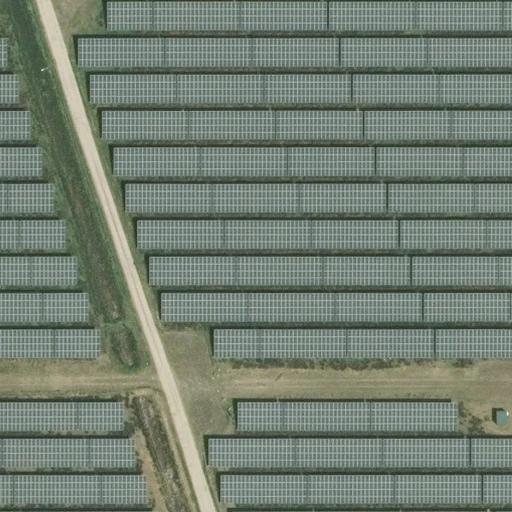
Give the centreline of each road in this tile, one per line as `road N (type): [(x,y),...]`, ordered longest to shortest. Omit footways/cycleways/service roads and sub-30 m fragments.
road 1 (track): [(211,511),(44,0)]
road 2 (track): [(0,380),(511,380)]
